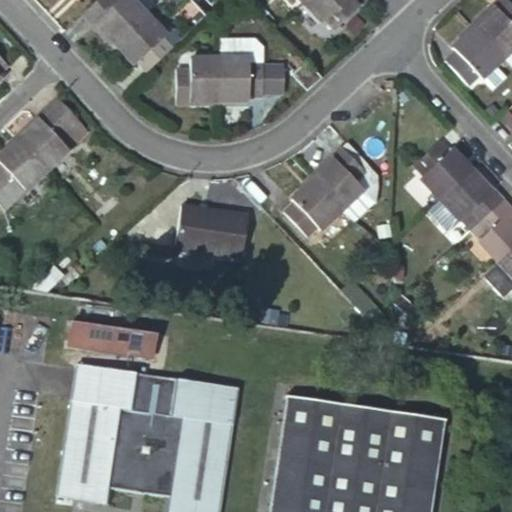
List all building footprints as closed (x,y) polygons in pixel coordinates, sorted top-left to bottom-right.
[(98,19),(117,40),(150,9),(141,0),(96,0),(85,11),(95,22),(98,19)] [(297,0),(315,18),(317,16),(327,28),(355,2),(352,0),(297,0)] [(485,6),(465,25),(496,56),(511,40),(511,33),(509,30),(511,27),(511,12),(500,0),(485,0),(482,3),(485,6)] [(117,40),(136,60),(140,57),(149,68),(176,42),(166,31),(169,29),(150,9),(117,40)] [(465,25),(446,43),(448,47),(437,57),(463,84),(474,74),(475,75),(496,56),(465,25)] [(216,32),(216,53),(243,53),(244,56),(259,56),(259,38),(254,32),(216,32)] [(0,88),(8,80),(5,78),(17,66),(0,49),(0,88)] [(189,96),(215,97),(216,53),(190,52),(190,64),(174,64),(173,101),(189,101),(189,96)] [(215,97),(243,98),(243,93),(259,93),(259,56),(244,56),(243,53),(216,53),(215,97)] [(316,76),(300,59),(284,74),(300,91),(314,79),(316,76)] [(46,121),(26,139),(56,172),(95,136),(61,100),(43,118),(46,121)] [(26,139),(5,158),(9,161),(0,169),(0,192),(13,207),(34,188),(37,191),(56,172),(26,139)] [(418,183),(436,202),(469,172),(450,152),(446,156),(436,143),(408,169),(420,181),(418,183)] [(327,159),(308,178),(338,210),(357,192),(350,184),(362,173),(335,146),(324,157),(327,159)] [(466,233),(475,225),(502,199),(491,189),(488,193),(469,172),(436,202),(423,214),(444,237),(457,224),(466,233)] [(308,178),(288,197),(290,199),(279,209),(280,211),(305,237),(316,226),(318,229),(338,210),(308,178)] [(338,210),(350,222),(369,204),(357,192),(338,210)] [(511,209),(502,199),(475,225),(466,233),(477,245),(496,265),(511,249),(511,217),(509,214),(511,211),(511,209)] [(248,213),(183,231),(194,273),(260,256),(248,213)] [(511,249),(496,265),(511,281),(511,249)] [(69,322),(67,341),(151,354),(154,334),(69,322)] [(215,511),(233,385),(74,362),(55,494),(109,502),(111,486),(163,494),(161,509),(179,511),(215,511)] [(428,511),(443,420),(284,398),(267,511),(428,511)]
